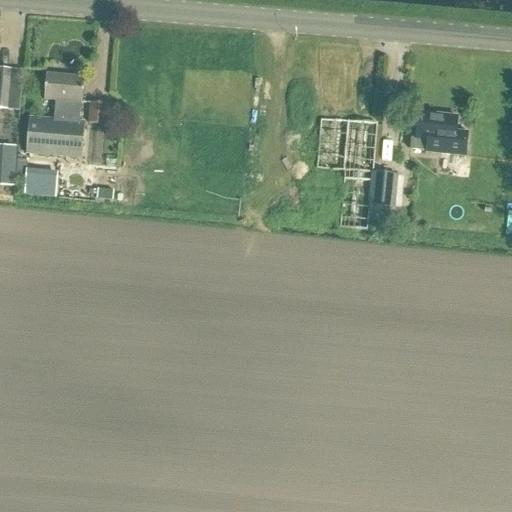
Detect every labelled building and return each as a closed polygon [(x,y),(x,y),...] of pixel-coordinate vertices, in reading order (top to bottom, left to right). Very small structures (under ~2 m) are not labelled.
[(0,110),(7,111),(10,71),(0,70),(0,110)] [(55,105),(53,121),(29,119),(26,155),(82,160),(85,123),(80,123),(84,79),(46,76),(44,104),(55,105)] [(107,107),(90,105),(89,124),(105,126),(107,107)] [(457,119),(419,115),(416,140),(411,140),(410,151),(426,152),(426,154),(465,158),(467,134),(455,132),(457,119)] [(369,208),(370,208),(372,174),(376,126),(321,121),(317,170),(345,172),(341,229),(367,231),(369,208)] [(8,148),(5,189),(13,189),(14,178),(16,149),(8,148)] [(394,164),(418,167),(420,152),(396,150),(394,164)] [(17,162),(16,179),(26,179),(27,163),(17,162)] [(372,174),(370,208),(393,210),(395,188),(396,176),(372,174)] [(0,211),(26,213),(27,191),(0,189),(0,211)]
